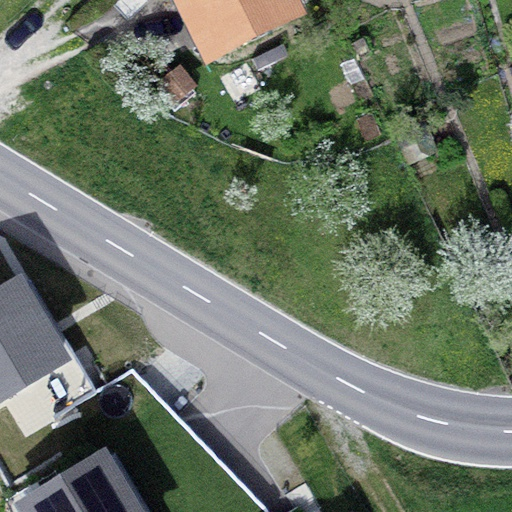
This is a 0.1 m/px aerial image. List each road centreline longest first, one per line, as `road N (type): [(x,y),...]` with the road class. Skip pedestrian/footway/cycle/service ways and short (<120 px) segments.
road 1 (tertiary): [(0,175),(381,401),(460,426),(511,431)]
road 2 (track): [(0,115),(161,20)]
